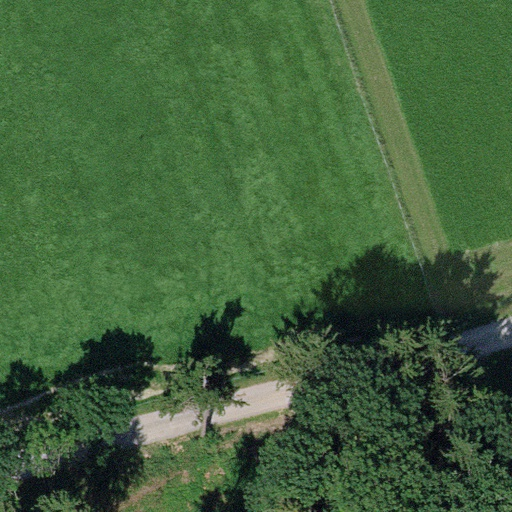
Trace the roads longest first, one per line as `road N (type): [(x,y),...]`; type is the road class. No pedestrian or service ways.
road 1 (track): [(0,469),(511,334)]
road 2 (track): [(504,511),(435,354)]
